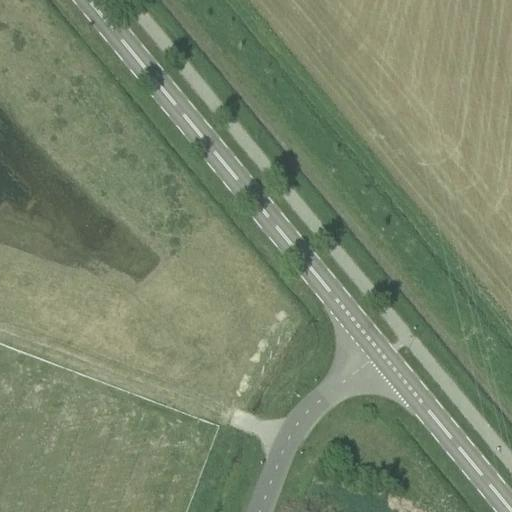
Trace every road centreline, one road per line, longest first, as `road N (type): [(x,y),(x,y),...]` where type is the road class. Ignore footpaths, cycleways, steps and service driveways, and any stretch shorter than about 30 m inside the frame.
road 1 (tertiary): [(380,354),(86,0)]
road 2 (tertiary): [(510,511),(380,354)]
road 3 (unclassified): [(380,354),(303,416),(259,511)]
